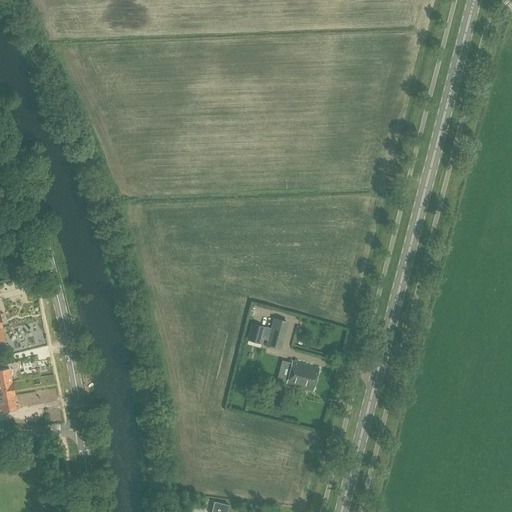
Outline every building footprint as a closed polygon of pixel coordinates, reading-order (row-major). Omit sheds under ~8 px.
[(266,345),(269,346),(277,348),(281,349),(289,321),(274,317),(266,345)] [(252,324),(249,335),(262,339),(266,327),(252,324)] [(23,326),(24,337),(40,337),(40,325),(23,326)] [(313,391),(319,368),(292,361),(286,383),(313,391)] [(0,383),(12,382),(12,381),(10,368),(0,369),(0,383)] [(0,396),(15,394),(12,382),(0,383),(0,396)] [(0,410),(2,410),(3,412),(6,413),(8,412),(9,409),(16,408),(14,395),(15,395),(15,394),(0,396),(0,410)] [(214,501),(211,511),(227,511),(229,505),(214,501)]
